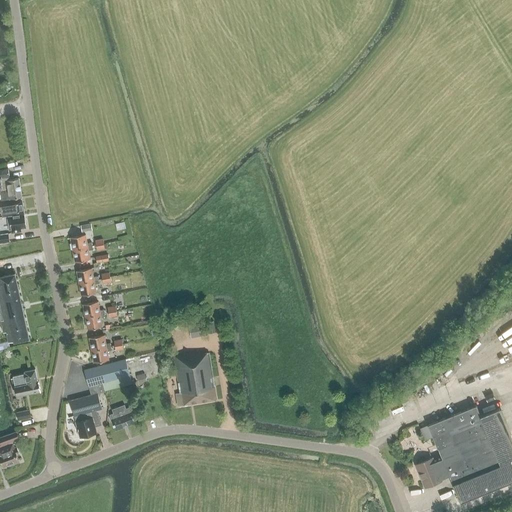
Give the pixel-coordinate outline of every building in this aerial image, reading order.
[(1,200),(21,197),(18,178),(9,180),(8,177),(9,177),(8,169),(0,169),(0,193),(1,198),(1,200)] [(4,202),(6,216),(24,213),(22,199),(4,202)] [(24,213),(6,216),(8,231),(11,230),(11,233),(20,231),(20,228),(26,227),(24,213)] [(82,232),(92,230),(91,224),(80,226),(82,232)] [(8,233),(0,234),(0,243),(9,242),(8,233)] [(70,237),(72,250),(92,246),(91,243),(87,243),(85,234),(70,237)] [(92,246),(72,250),(74,262),(90,259),(88,250),(92,249),(92,246)] [(76,271),(78,283),(98,280),(97,276),(93,277),(91,268),(76,271)] [(14,342),(29,339),(22,310),(23,310),(22,303),(21,303),(14,274),(0,276),(0,321),(1,321),(3,332),(6,332),(8,342),(13,341),(14,342)] [(98,280),(78,283),(81,296),(96,293),(94,284),(98,283),(98,280)] [(109,295),(122,292),(121,285),(107,288),(109,295)] [(82,304),(85,317),(104,313),(103,310),(99,310),(98,301),(82,304)] [(104,313),(85,317),(87,329),(102,326),(100,317),(105,316),(104,313)] [(133,324),(131,317),(119,319),(121,327),(133,324)] [(216,333),(214,322),(207,323),(209,334),(216,333)] [(205,336),(202,323),(188,326),(191,338),(205,336)] [(89,338),(91,350),(110,346),(110,343),(105,344),(104,335),(89,338)] [(110,346),(91,350),(93,362),(108,360),(107,351),(111,350),(110,346)] [(178,406),(216,400),(209,353),(200,354),(199,352),(174,356),(180,393),(176,394),(178,406)] [(90,395),(69,401),(79,437),(96,433),(94,425),(100,423),(96,410),(101,409),(97,394),(104,392),(132,384),(130,375),(125,359),(84,370),(88,386),(90,395)] [(16,396),(40,391),(38,381),(37,381),(35,369),(24,371),(25,374),(13,376),(13,379),(14,384),(15,386),(14,386),(16,396)] [(487,401),(495,398),(493,393),(485,396),(487,401)] [(115,430),(136,422),(130,407),(126,409),(124,405),(112,409),(113,413),(109,415),(115,430)] [(476,405),(428,425),(419,429),(424,441),(433,437),(437,449),(438,448),(441,455),(432,459),(432,458),(416,464),(425,486),(441,480),(440,478),(449,475),(460,502),(511,480),(511,439),(499,408),(480,416),(476,405)] [(31,423),(29,410),(16,412),(19,425),(31,423)] [(5,444),(6,446),(0,448),(0,460),(2,466),(10,463),(10,465),(19,462),(16,455),(19,454),(16,447),(14,448),(12,444),(12,442),(19,439),(16,432),(0,437),(0,439),(2,445),(5,444)]
